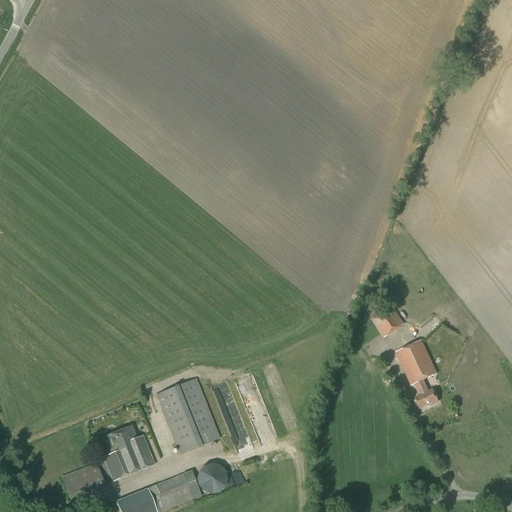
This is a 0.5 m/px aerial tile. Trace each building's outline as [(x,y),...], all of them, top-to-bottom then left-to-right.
[(404,324),(394,310),(392,307),(373,320),(376,324),(381,335),(384,338),(404,324)] [(413,381),(420,396),(415,399),(420,409),(431,404),(431,406),(438,403),(432,390),(429,392),(424,381),(437,374),(422,340),(395,353),(409,383),(413,381)] [(179,456),(220,440),(196,379),(155,395),(179,456)] [(136,439),(131,427),(104,437),(111,454),(102,458),(113,483),(155,466),(143,436),(136,439)] [(70,501),(82,496),(105,487),(96,464),(60,477),(70,501)] [(212,495),(219,493),(225,487),(227,480),(225,472),(220,466),(212,464),(204,466),(198,472),(196,480),(198,487),(204,493),(212,495)] [(119,511),(162,511),(201,496),(191,471),(147,489),(115,502),(119,511)]
